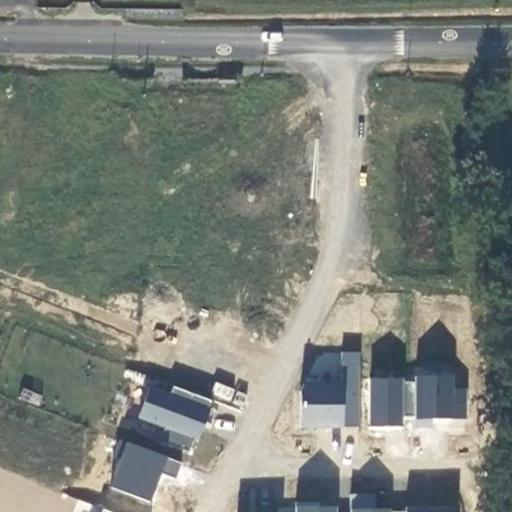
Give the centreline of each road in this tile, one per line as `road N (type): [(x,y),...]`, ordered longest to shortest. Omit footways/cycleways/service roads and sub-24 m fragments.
road 1 (residential): [(343,42),(337,265),(237,467)]
road 2 (tertiary): [(0,39),(343,42)]
road 3 (residential): [(476,511),(474,495),(443,467),(237,467)]
road 4 (tertiary): [(343,42),(511,38)]
